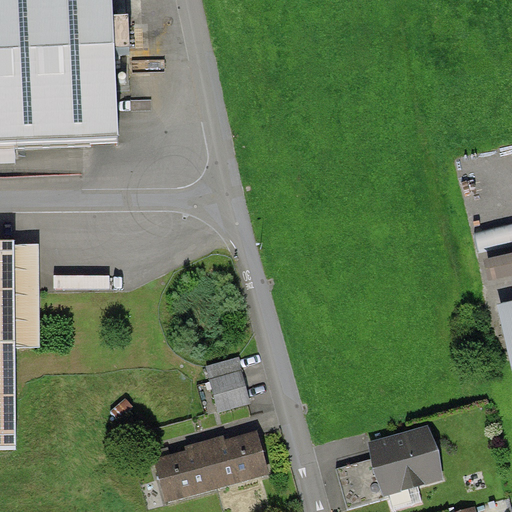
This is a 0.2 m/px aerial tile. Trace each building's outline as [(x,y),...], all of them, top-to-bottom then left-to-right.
[(121,0),(0,0),(0,151),(129,145),(121,0)] [(511,227),(480,230),(481,245),(511,242),(511,227)] [(14,249),(0,248),(0,452),(16,452),(14,249)] [(511,250),(511,249),(487,258),(495,280),(511,273),(511,250)] [(219,412),(249,404),(240,375),(211,383),(219,412)] [(439,478),(427,434),(374,450),(380,471),(388,500),(391,511),(393,511),(423,503),(417,484),(439,478)] [(258,437),(207,451),(217,488),(268,474),(258,437)] [(207,451),(156,465),(166,502),(217,488),(207,451)] [(348,511),(388,500),(380,471),(368,475),(366,468),(337,476),(348,511)]
